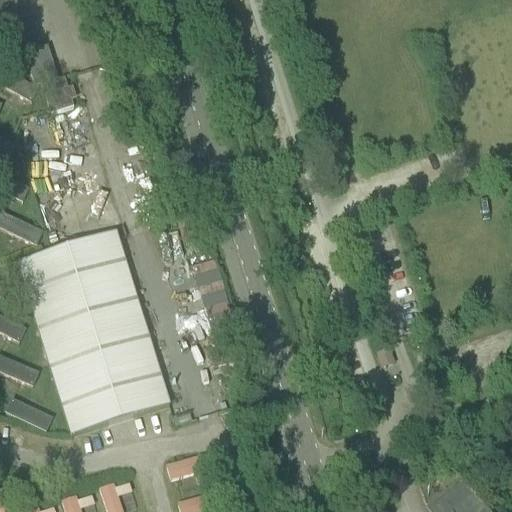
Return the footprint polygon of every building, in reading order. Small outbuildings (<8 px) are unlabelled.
[(0,0),(0,48),(26,40),(13,0),(0,0)] [(57,83),(48,55),(43,57),(40,47),(22,53),(33,91),(57,83)] [(0,160),(6,163),(13,148),(0,142),(0,160)] [(0,179),(0,196),(21,204),(26,190),(0,179)] [(0,231),(34,249),(41,237),(0,215),(0,231)] [(114,237),(16,268),(70,439),(168,409),(114,237)] [(0,375),(31,389),(37,375),(0,360),(0,375)] [(166,397),(183,391),(177,373),(160,379),(166,397)] [(9,402),(2,417),(44,436),(51,421),(9,402)] [(163,470),(169,485),(207,472),(202,457),(163,470)] [(121,511),(117,500),(130,495),(126,484),(97,493),(103,511),(121,511)] [(433,511),(482,511),(479,509),(467,494),(461,487),(435,509),(433,511)] [(82,511),(93,509),(90,497),(60,504),(62,511),(82,511)] [(176,511),(196,511),(193,501),(174,506),(176,511)]
